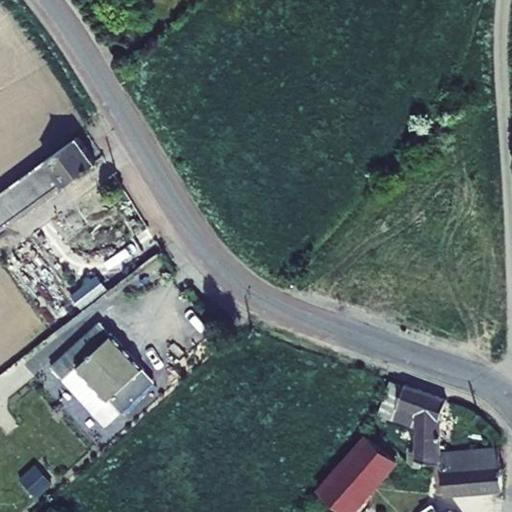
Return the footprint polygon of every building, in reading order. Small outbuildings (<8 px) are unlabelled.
[(81,131),(0,187),(0,223),(63,180),(99,155),(81,131)] [(23,239),(0,254),(0,261),(48,338),(56,332),(72,319),(23,239)] [(96,272),(73,291),(84,305),(108,286),(96,272)] [(115,336),(80,363),(108,398),(143,371),(115,336)] [(448,395),(414,382),(412,386),(401,413),(417,420),(422,410),(426,411),(427,462),(432,462),(432,458),(444,458),(444,451),(443,426),(454,398),(448,395)] [(363,511),(407,456),(378,432),(334,491),(359,511),(363,511)] [(505,444),(447,450),(450,481),(444,481),(445,488),(450,487),(451,492),(509,487),(507,457),(505,444)] [(23,481),(42,495),(53,479),(34,465),(23,481)]
